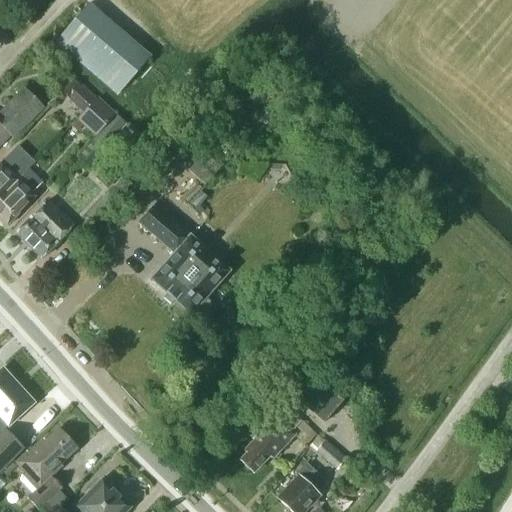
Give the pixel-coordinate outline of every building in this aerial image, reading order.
[(91,0),(89,0),(56,39),(119,94),(154,54),(91,0)] [(79,88),(70,81),(59,94),(67,101),(79,88)] [(0,146),(10,136),(13,139),(44,108),(24,88),(0,113),(0,146)] [(116,114),(99,98),(77,121),(95,137),(116,114)] [(93,140),(102,149),(126,123),(117,114),(93,140)] [(104,151),(102,149),(93,140),(78,156),(90,167),(104,151)] [(0,198),(28,170),(14,156),(4,167),(1,164),(0,164),(0,198)] [(114,183),(123,174),(111,163),(102,172),(114,183)] [(28,170),(0,198),(0,219),(7,226),(28,204),(35,197),(32,194),(42,183),(28,170)] [(122,178),(84,218),(92,227),(130,187),(122,178)] [(201,191),(190,203),(196,209),(207,197),(201,191)] [(159,200),(139,223),(174,254),(150,280),(190,315),(192,313),(196,317),(202,317),(209,309),(209,303),(205,299),(229,272),(166,216),(171,211),(159,200)] [(32,216),(15,234),(41,259),(58,242),(57,242),(73,226),(47,201),(32,217),(32,216)] [(2,369),(0,370),(0,432),(3,430),(7,426),(9,427),(35,403),(3,368),(2,369)] [(327,424),(346,401),(320,377),(299,398),(327,424)] [(285,406),(258,433),(260,435),(244,452),(246,454),(241,460),(254,473),(269,457),(272,460),(295,435),(292,432),(301,422),(285,406)] [(15,463),(25,473),(20,477),(34,493),(27,499),(37,510),(61,488),(50,477),(62,467),(60,465),(77,449),(58,429),(45,441),(43,439),(28,454),(27,452),(15,463)] [(0,471),(22,449),(3,430),(0,432),(0,471)] [(349,460),(328,442),(318,454),(339,472),(349,460)] [(304,511),(320,496),(315,492),(324,482),(306,464),(296,475),(298,477),(277,499),(290,511),(304,511)] [(126,511),(131,508),(102,480),(75,507),(79,511),(78,511),(126,511)]
